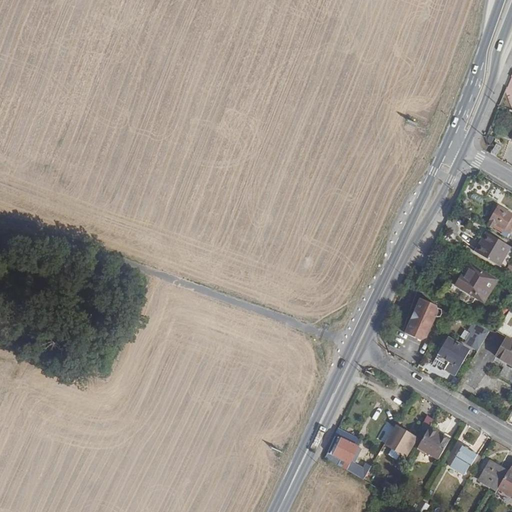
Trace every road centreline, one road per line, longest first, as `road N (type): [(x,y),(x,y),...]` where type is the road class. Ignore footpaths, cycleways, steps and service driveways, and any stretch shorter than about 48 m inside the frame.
road 1 (unclassified): [(0,215),(352,343)]
road 2 (primary): [(481,53),(352,343)]
road 3 (primary): [(362,348),(464,149)]
road 4 (primary): [(352,343),(281,503)]
road 5 (primary): [(281,503),(362,348)]
road 6 (residential): [(511,437),(362,348)]
road 7 (primary): [(464,149),(511,14)]
